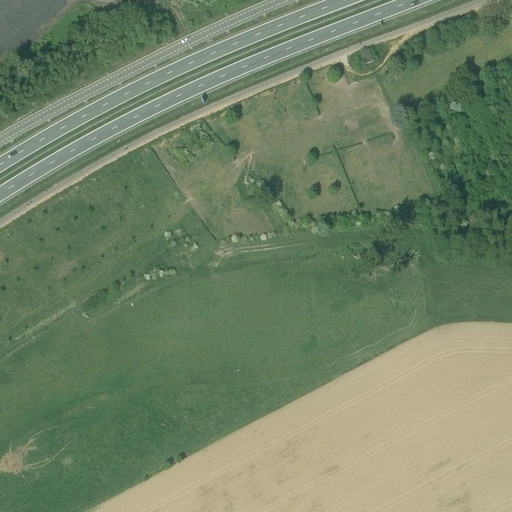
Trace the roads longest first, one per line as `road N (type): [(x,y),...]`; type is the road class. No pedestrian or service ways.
road 1 (trunk): [(0,195),(141,114),(417,0)]
road 2 (trunk): [(345,0),(140,86),(0,165)]
road 3 (tertiary): [(283,0),(0,140)]
